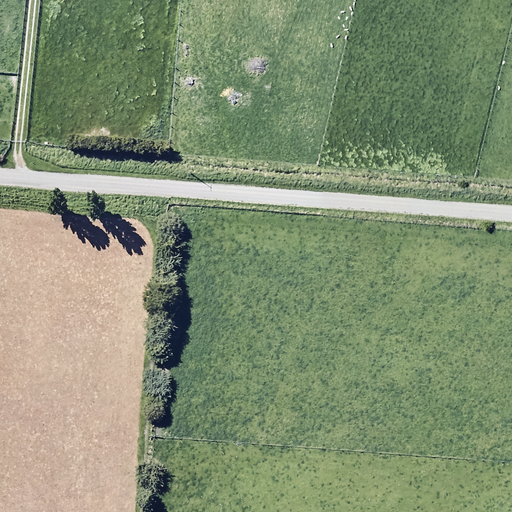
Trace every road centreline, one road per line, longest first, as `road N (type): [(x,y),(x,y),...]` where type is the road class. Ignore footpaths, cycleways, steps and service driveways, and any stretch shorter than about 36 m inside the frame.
road 1 (unclassified): [(8,176),(511,215)]
road 2 (residential): [(8,176),(21,0)]
